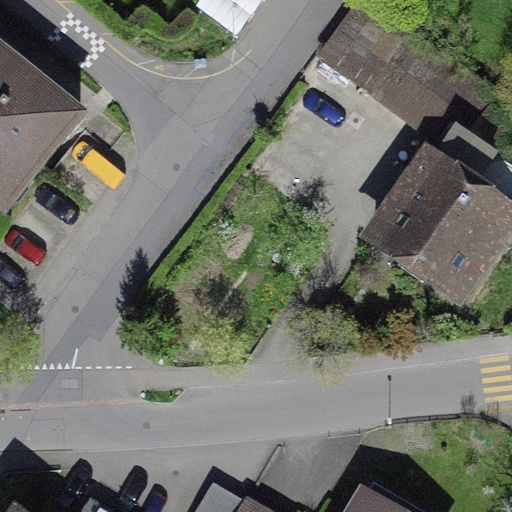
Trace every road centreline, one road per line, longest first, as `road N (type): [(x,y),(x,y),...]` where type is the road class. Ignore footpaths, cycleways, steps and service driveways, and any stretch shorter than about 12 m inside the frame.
road 1 (residential): [(511,383),(70,421)]
road 2 (residential): [(70,421),(73,357),(96,286),(204,142)]
road 3 (residential): [(30,0),(204,142)]
road 4 (residential): [(204,142),(317,0)]
